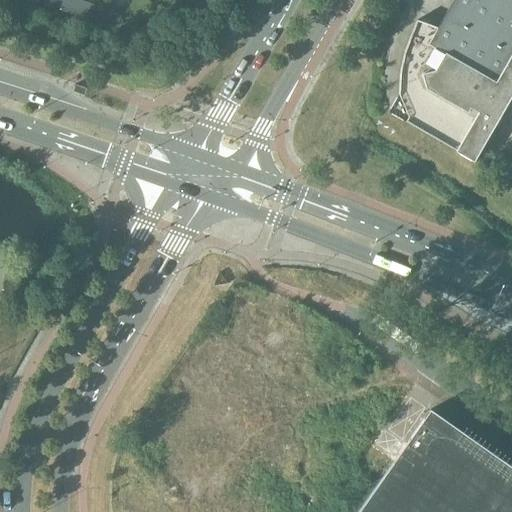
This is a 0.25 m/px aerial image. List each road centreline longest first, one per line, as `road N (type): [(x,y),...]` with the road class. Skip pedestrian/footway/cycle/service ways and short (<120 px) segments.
road 1 (tertiary): [(186,167),(55,382),(31,450),(23,511)]
road 2 (tertiary): [(61,511),(70,447),(94,386),(175,247),(226,182)]
road 3 (secondary): [(511,295),(226,182)]
road 4 (tertiary): [(226,182),(336,0)]
road 5 (tertiary): [(293,0),(186,167)]
road 6 (secondary): [(186,167),(0,103)]
road 7 (unclassified): [(511,424),(355,316)]
